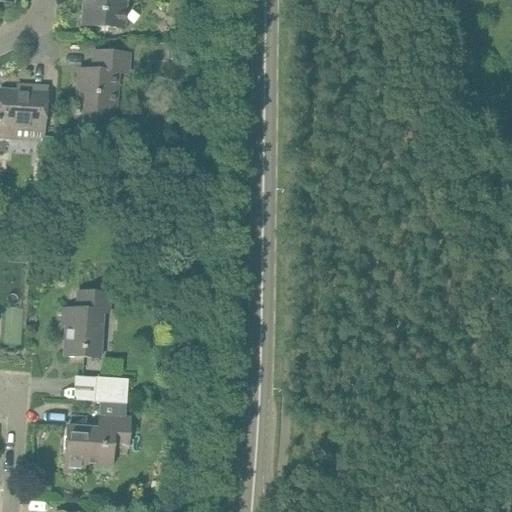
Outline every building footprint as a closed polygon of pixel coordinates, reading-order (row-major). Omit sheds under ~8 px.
[(124,0),(84,0),(82,26),(123,29),(124,0)] [(128,54),(114,53),(94,52),(93,71),(79,70),(76,122),(114,124),(117,74),(127,74),(128,54)] [(43,129),(45,109),(46,89),(29,88),(28,93),(0,91),(0,139),(17,141),(18,127),(43,129)] [(52,160),(53,138),(40,137),(39,159),(52,160)] [(165,225),(171,225),(172,213),(169,213),(169,214),(157,213),(156,228),(165,228),(165,225)] [(25,249),(9,248),(8,262),(24,263),(25,249)] [(63,309),(62,315),(66,315),(63,357),(83,358),(84,349),(100,350),(103,313),(108,313),(110,294),(77,292),(76,310),(63,309)] [(95,378),(93,402),(126,404),(128,380),(95,378)] [(130,418),(119,417),(99,416),(98,430),(67,428),(63,472),(83,473),(84,464),(111,466),(112,448),(128,449),(130,418)]
